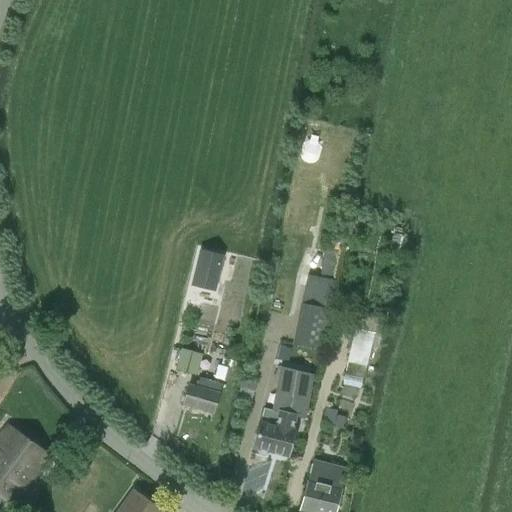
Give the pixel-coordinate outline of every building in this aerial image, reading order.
[(201,249),(193,281),(213,286),(221,254),(201,249)] [(323,249),(321,271),(338,272),(339,250),(323,249)] [(328,308),(300,304),(293,345),(321,350),(328,308)] [(355,330),(347,362),(366,367),(373,334),(355,330)] [(196,374),(201,355),(181,349),(176,369),(196,374)] [(216,378),(224,381),(228,368),(220,366),(216,378)] [(263,408),(260,423),(254,448),(259,448),(258,451),(260,454),(265,455),(268,454),(268,451),(287,454),(292,431),(290,430),(293,416),(303,418),(312,374),(281,368),(272,410),(263,408)] [(188,385),(183,404),(213,413),(218,393),(221,384),(200,378),(199,381),(196,381),(195,386),(188,385)] [(29,415),(45,430),(60,414),(45,399),(29,415)] [(0,491),(15,502),(48,455),(7,426),(0,436),(0,491)] [(308,511),(334,511),(346,468),(313,460),(300,510),(308,511)] [(161,511),(163,511),(133,490),(116,511),(161,511)]
